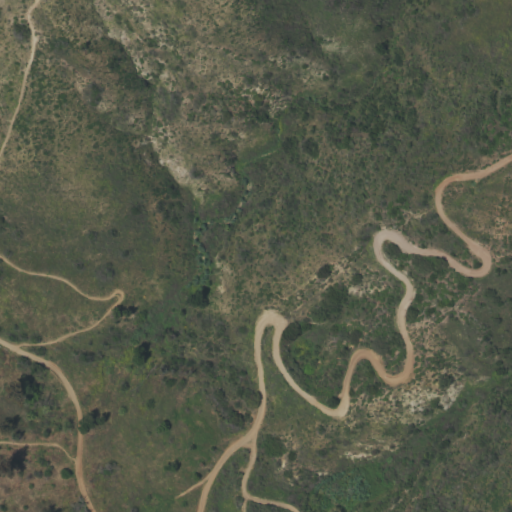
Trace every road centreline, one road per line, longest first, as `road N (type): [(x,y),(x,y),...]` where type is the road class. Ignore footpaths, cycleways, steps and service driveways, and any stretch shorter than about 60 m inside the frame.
road 1 (track): [(195,511),(213,462),(251,429),(262,328),(274,316),(278,360),(328,406),(340,403),(354,351),(402,377),(409,367),(405,285),(369,233),(374,223),(385,224),(477,271),(486,251),(445,212),(439,176),(488,171),(511,154)]
road 2 (track): [(1,342),(36,344),(78,329),(102,320),(113,301),(0,256),(31,0)]
road 3 (track): [(0,341),(59,373),(78,414),(77,485),(90,511)]
